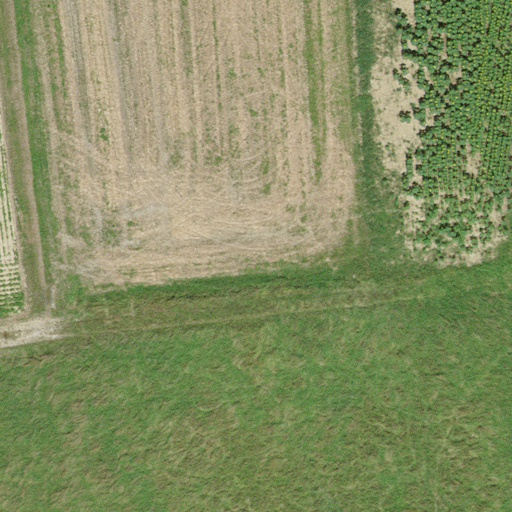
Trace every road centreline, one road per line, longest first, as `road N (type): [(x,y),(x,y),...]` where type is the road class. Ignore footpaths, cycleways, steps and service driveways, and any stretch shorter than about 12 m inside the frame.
road 1 (track): [(497,285),(0,320)]
road 2 (track): [(6,0),(39,316)]
